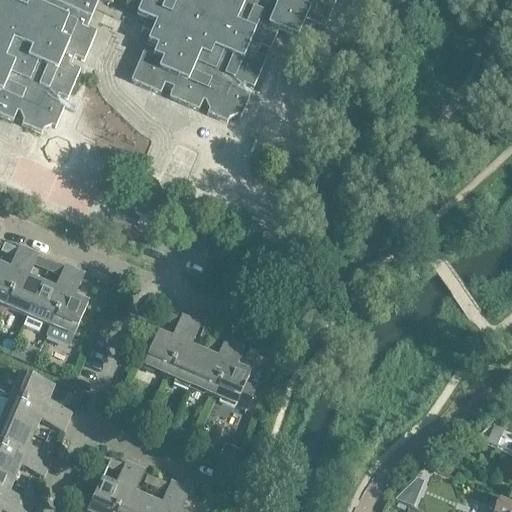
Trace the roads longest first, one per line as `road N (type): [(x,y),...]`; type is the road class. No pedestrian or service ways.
road 1 (residential): [(148,285),(4,220)]
road 2 (residential): [(86,430),(148,285)]
road 3 (residential): [(216,484),(86,430)]
